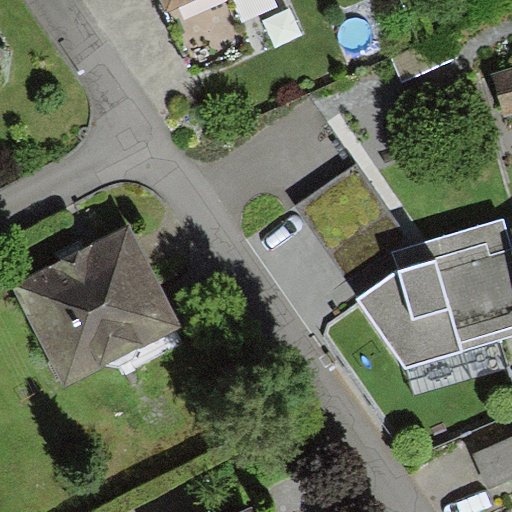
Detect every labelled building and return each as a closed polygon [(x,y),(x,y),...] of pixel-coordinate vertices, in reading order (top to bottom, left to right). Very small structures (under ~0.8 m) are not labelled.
[(161,0),(167,13),(196,0),(161,0)] [(511,103),(511,53),(483,61),(495,108),(511,103)] [(399,240),(353,171),(297,208),(343,277),(399,240)] [(511,253),(503,255),(497,227),(389,256),(393,275),(353,300),(399,370),(460,353),(457,347),(511,331),(511,253)] [(128,229),(14,286),(63,384),(178,327),(128,229)] [(511,438),(481,450),(493,483),(511,476),(511,438)]
